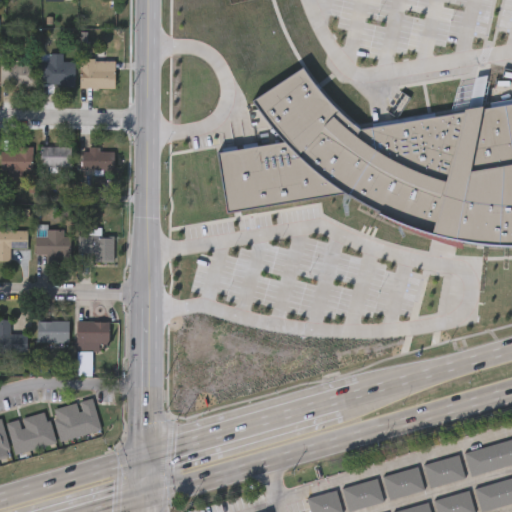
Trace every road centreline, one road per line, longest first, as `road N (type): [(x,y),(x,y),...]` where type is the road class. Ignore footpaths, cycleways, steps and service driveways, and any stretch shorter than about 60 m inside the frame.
road 1 (tertiary): [(149,0),(149,511)]
road 2 (primary): [(150,499),(511,390)]
road 3 (primary): [(340,391),(150,444)]
road 4 (primary): [(511,342),(359,386)]
road 5 (primary): [(150,444),(0,494)]
road 6 (residential): [(0,294),(150,296)]
road 7 (residential): [(0,118),(149,120)]
road 8 (residential): [(0,393),(148,381)]
